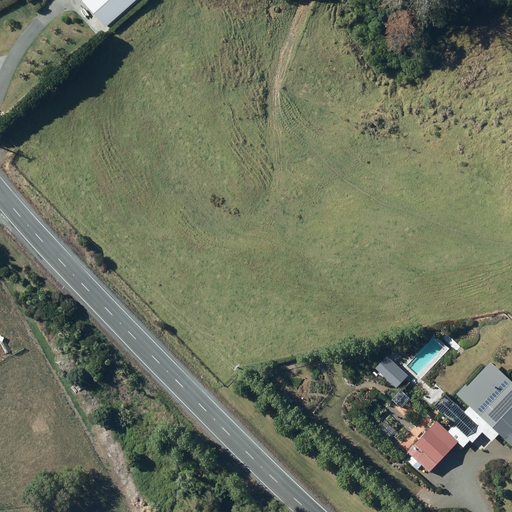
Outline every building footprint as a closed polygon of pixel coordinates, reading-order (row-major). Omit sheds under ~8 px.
[(86,0),(84,2),(107,27),(137,0),(86,0)] [(462,350),(445,332),(440,337),(457,355),(462,350)] [(447,432),(460,443),(465,447),(471,441),(482,452),(498,434),(511,446),(511,382),(489,362),(458,396),(470,407),(464,413),(444,394),(434,406),(454,424),(449,430),(447,432)] [(402,389),(392,399),(400,409),(411,399),(402,389)] [(447,432),(449,430),(437,420),(408,452),(432,474),(460,443),(447,432)]
